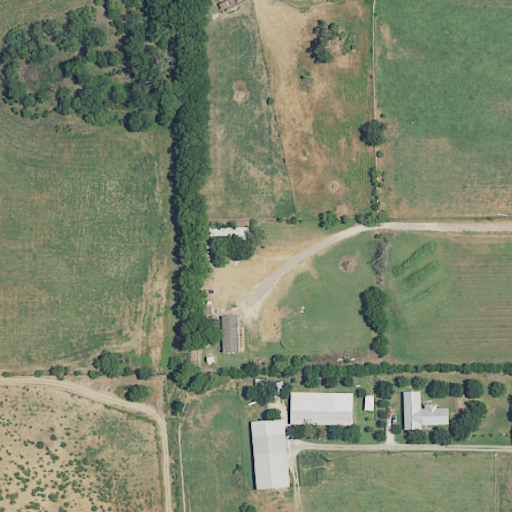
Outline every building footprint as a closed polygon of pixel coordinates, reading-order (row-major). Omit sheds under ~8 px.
[(223,352),(238,351),(238,315),(222,316),(223,352)] [(447,407),(436,408),(436,403),(421,404),(420,391),(402,391),(403,427),(448,426),(447,407)] [(352,393),(290,392),(289,424),(351,425),(352,393)] [(373,395),(364,395),(364,410),(373,410),(373,395)] [(251,421),(254,489),(287,487),(284,419),(251,421)]
